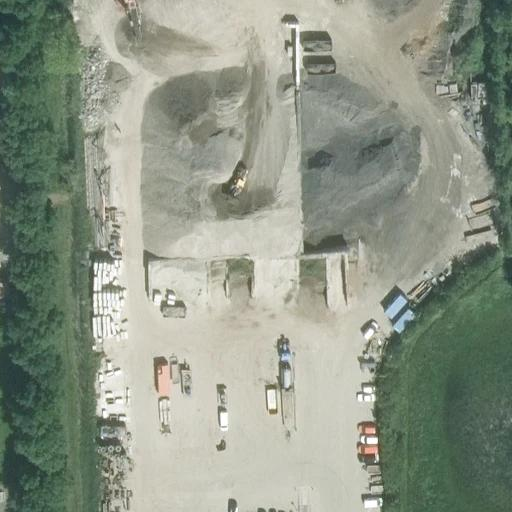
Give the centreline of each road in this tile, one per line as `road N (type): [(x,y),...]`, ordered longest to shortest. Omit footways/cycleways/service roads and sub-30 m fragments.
road 1 (unknown): [(302,29),(205,44),(186,58),(133,245),(129,295),(146,375)]
road 2 (unknown): [(319,497),(343,357),(314,333),(215,344),(146,375)]
road 3 (unknown): [(146,375),(151,429),(175,472),(235,490),(319,497)]
